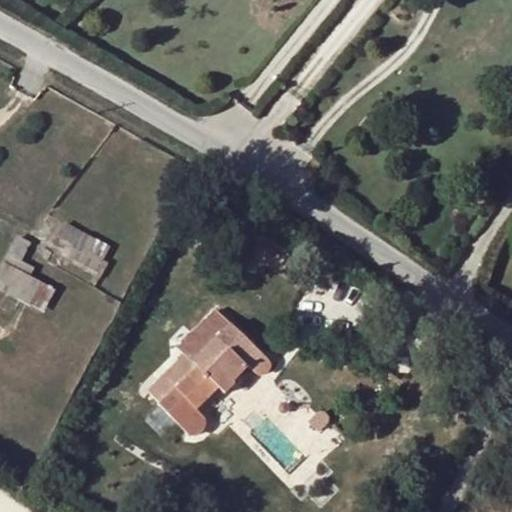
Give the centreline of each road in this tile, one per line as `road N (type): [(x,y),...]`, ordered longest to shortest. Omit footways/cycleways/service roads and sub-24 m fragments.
road 1 (unclassified): [(0,26),(228,156)]
road 2 (unclassified): [(228,156),(439,291)]
road 3 (residential): [(358,0),(228,156)]
road 4 (residential): [(511,188),(439,291)]
